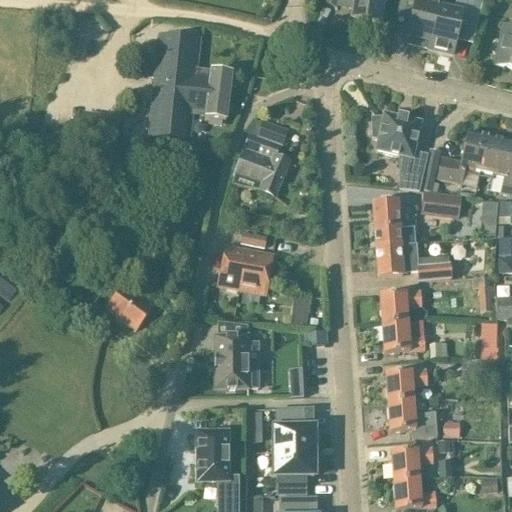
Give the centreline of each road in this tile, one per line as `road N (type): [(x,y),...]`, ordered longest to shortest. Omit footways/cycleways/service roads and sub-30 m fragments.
road 1 (unclassified): [(149,511),(228,161),(255,107),(281,94),(324,93)]
road 2 (residential): [(351,511),(324,93)]
road 3 (track): [(294,0),(296,39),(197,18),(0,4)]
road 4 (residential): [(511,107),(351,70),(333,75)]
